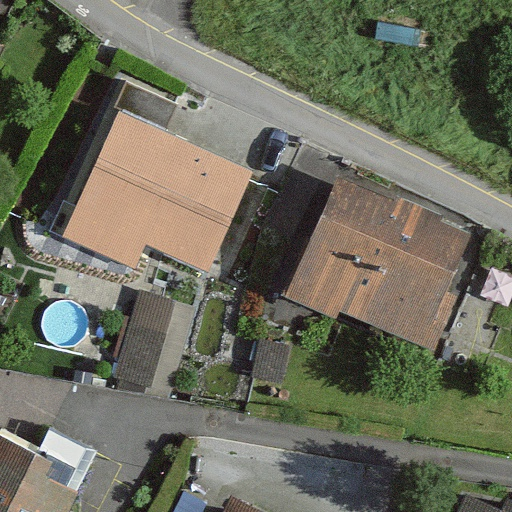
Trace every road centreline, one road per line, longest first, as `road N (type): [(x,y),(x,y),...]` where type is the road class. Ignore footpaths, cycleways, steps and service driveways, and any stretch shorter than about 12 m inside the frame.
road 1 (residential): [(0,383),(511,469)]
road 2 (residential): [(85,0),(158,46),(511,221)]
